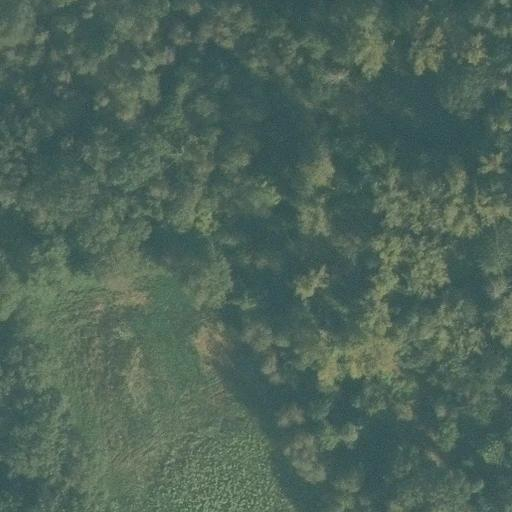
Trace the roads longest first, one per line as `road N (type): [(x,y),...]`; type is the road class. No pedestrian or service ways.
road 1 (track): [(246,237),(359,511)]
road 2 (track): [(297,0),(246,237)]
